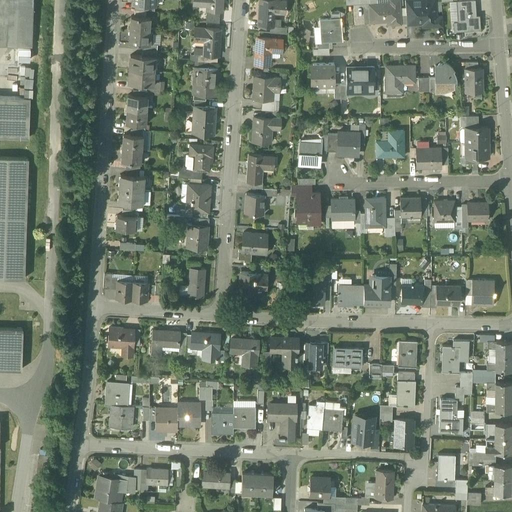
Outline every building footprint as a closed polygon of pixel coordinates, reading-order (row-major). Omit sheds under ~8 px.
[(0,0),(0,44),(31,45),(32,0),(0,0)] [(219,10),(221,10),(221,0),(192,0),(192,4),(206,4),(206,9),(219,10)] [(259,0),(258,19),(272,20),(272,12),(284,12),(285,1),(273,0),(272,0),(259,0)] [(390,21),(390,24),(400,24),(398,0),(389,0),(389,3),(369,4),(370,22),(390,21)] [(435,0),(426,1),(426,5),(411,6),(411,10),(412,24),(422,23),(427,23),(427,26),(436,26),(436,16),(435,0)] [(453,22),(454,31),(480,29),(479,20),(476,20),(475,6),(457,7),(458,21),(453,22)] [(208,22),(218,22),(219,10),(206,9),(205,22),(208,22)] [(130,16),(129,29),(148,30),(149,17),(145,17),(133,16),(130,16)] [(319,19),(321,42),(342,41),(340,18),(319,19)] [(204,48),(218,49),(218,47),(219,28),(208,27),(205,27),(205,28),(196,27),(193,27),(193,39),(204,40),(204,48)] [(152,31),(148,30),(129,29),(128,43),(142,44),(151,45),(151,44),(152,31)] [(269,59),(269,57),(269,51),(279,51),(281,51),(281,39),(270,39),(270,38),(256,37),(255,58),(269,59)] [(130,55),(129,69),(153,71),(154,71),(155,58),(155,57),(141,56),(130,55)] [(453,87),(453,80),(453,75),(452,75),(452,71),(451,70),(452,69),(453,69),(450,66),(447,64),(444,62),(442,64),(441,63),(439,62),(436,66),(435,65),(435,77),(435,91),(440,91),(448,89),(452,87),(453,87)] [(313,64),(313,86),(333,85),(334,85),(334,84),(334,63),(313,64)] [(195,94),(205,94),(205,92),(216,92),(217,68),(196,66),(196,82),(193,82),(192,94),(193,94),(195,94)] [(386,92),(399,92),(399,82),(414,82),(414,66),(386,66),(386,92)] [(22,67),(22,79),(33,80),(34,68),(22,67)] [(346,84),(346,89),(347,89),(366,89),(367,89),(367,67),(346,67),(346,84)] [(465,67),(465,92),(467,92),(466,89),(475,89),(475,91),(481,91),(481,75),(480,75),(479,71),(481,70),(481,67),(477,67),(465,67)] [(152,84),(153,71),(129,69),(128,83),(138,83),(152,84)] [(262,98),(271,99),(271,98),(271,91),(278,91),(278,77),(254,76),(252,98),(262,98)] [(418,91),(429,91),(429,77),(418,77),(418,91)] [(128,95),(127,109),(145,110),(146,97),(129,95),(128,95)] [(0,137),(28,138),(29,98),(0,96),(0,137)] [(261,110),(262,110),(274,111),(275,98),(271,98),(271,99),(262,98),(261,110)] [(193,132),(213,133),(214,107),(194,106),(193,132)] [(145,117),(145,110),(127,109),(126,124),(133,124),(145,125),(145,124),(142,124),(142,116),(145,117)] [(274,118),(274,111),(262,110),(261,116),(269,117),(269,118),(274,118)] [(464,115),(465,128),(467,128),(467,127),(478,127),(477,115),(464,115)] [(252,141),(270,142),(270,129),(280,129),(280,118),(274,118),(269,118),(269,117),(261,116),(253,116),(252,141)] [(467,128),(468,142),(487,142),(487,127),(478,127),(467,127),(467,128)] [(375,141),(375,156),(403,156),(403,130),(390,130),(390,140),(375,141)] [(438,131),(437,143),(446,143),(446,131),(438,131)] [(336,154),(357,155),(358,138),(358,133),(357,133),(338,132),(337,135),(336,151),(336,154)] [(123,134),(122,149),(140,150),(141,144),(138,144),(138,137),(142,137),(142,135),(130,135),(123,134)] [(337,135),(327,135),(326,149),(326,151),(336,151),(337,135)] [(297,163),(318,164),(320,148),(320,142),(299,141),(297,163)] [(487,157),(487,142),(468,142),(468,157),(468,158),(478,158),(487,157)] [(208,171),(208,162),(208,156),(211,156),(212,145),(189,144),(189,155),(193,155),(193,170),(208,171)] [(415,147),(415,167),(440,167),(440,164),(440,147),(415,147)] [(140,163),(140,150),(122,149),(121,162),(125,162),(126,162),(140,163)] [(246,181),(260,182),(261,167),(273,168),(274,156),(263,156),(263,155),(248,154),(246,181)] [(0,157),(0,277),(24,279),(27,158),(0,157)] [(125,162),(125,169),(139,170),(140,163),(126,162),(125,162)] [(120,175),(119,189),(142,190),(143,176),(139,176),(124,175),(120,175)] [(207,212),(208,212),(209,203),(207,203),(208,196),(209,196),(210,184),(188,183),(187,195),(191,195),(190,201),(187,201),(186,210),(192,211),(207,212)] [(292,185),(290,195),(297,195),(297,194),(305,194),(305,185),(292,185)] [(141,204),(142,190),(119,189),(118,203),(122,203),(135,204),(141,204)] [(243,212),(262,213),(263,195),(263,194),(260,194),(245,193),(243,212)] [(307,221),(307,222),(319,222),(319,194),(312,194),(305,194),(297,194),(297,195),(298,221),(307,221)] [(366,214),(366,227),(367,227),(384,226),(385,226),(384,220),(384,199),(366,200),(366,214)] [(400,210),(400,217),(401,217),(420,216),(420,199),(400,199),(400,210)] [(331,201),(331,220),(353,220),(354,220),(354,212),(354,200),(331,201)] [(434,201),(434,222),(454,221),(454,207),(454,201),(434,201)] [(467,205),(468,220),(487,220),(486,202),(467,203),(467,205)] [(116,228),(133,230),(134,216),(121,215),(117,215),(116,228)] [(209,218),(207,218),(193,217),(192,225),(208,226),(209,218)] [(394,232),(394,230),(394,220),(384,220),(385,226),(384,226),(384,233),(394,232)] [(186,247),(206,248),(208,226),(192,225),(187,225),(186,247)] [(251,252),(264,252),(265,234),(243,233),(241,251),(251,252)] [(243,262),(250,262),(251,252),(241,251),(238,251),(237,259),(238,259),(242,260),(243,260),(243,262)] [(189,295),(203,296),(205,269),(199,268),(190,268),(189,285),(189,295)] [(323,273),(323,282),(331,281),(331,269),(322,268),(322,273),(323,273)] [(239,298),(253,299),(254,285),(266,286),(267,273),(257,272),(257,271),(240,270),(239,279),(241,280),(239,298)] [(102,287),(110,288),(111,276),(112,276),(112,273),(103,272),(102,287)] [(305,304),(322,304),(323,282),(323,273),(322,273),(299,272),(299,281),(305,282),(305,304)] [(388,287),(395,287),(395,274),(387,274),(387,277),(388,277),(388,287)] [(373,286),(363,286),(363,303),(387,304),(388,287),(388,277),(387,277),(373,277),(373,286)] [(116,297),(131,298),(132,282),(117,280),(116,289),(116,297)] [(483,305),(493,305),(493,293),(495,293),(495,289),(493,289),(493,280),(484,280),(484,283),(471,283),(471,295),(471,303),(483,303),(483,305)] [(147,283),(132,282),(131,298),(146,299),(147,283)] [(189,295),(189,285),(180,285),(179,295),(189,295)] [(346,303),(363,303),(363,286),(337,285),(337,304),(346,305),(346,303)] [(420,303),(421,303),(421,291),(421,286),(400,285),(400,303),(420,303)] [(436,303),(458,304),(459,287),(435,286),(435,293),(435,303),(436,303)] [(420,307),(429,307),(430,293),(430,291),(421,291),(421,303),(420,303),(420,307)] [(239,307),(252,308),(253,299),(239,298),(239,307)] [(0,368),(21,369),(22,329),(0,327),(0,368)] [(121,355),(132,356),(132,344),(133,344),(133,340),(134,329),(109,327),(107,345),(122,346),(121,355)] [(152,329),(151,344),(161,345),(179,346),(179,344),(179,332),(180,331),(152,329)] [(204,359),(217,359),(217,348),(218,348),(219,335),(198,333),(197,347),(205,347),(204,359)] [(282,365),(296,365),(297,352),(297,338),(270,337),(270,351),(271,351),(283,351),(282,365)] [(243,364),(255,365),(256,354),(257,354),(258,340),(237,339),(236,352),(244,353),(243,364)] [(453,339),(453,345),(459,345),(458,359),(467,360),(468,340),(453,339)] [(398,366),(414,366),(415,352),(416,352),(416,340),(399,340),(398,366)] [(496,349),(496,355),(511,355),(511,341),(496,341),(496,342),(493,342),(487,342),(487,349),(496,349)] [(321,357),(321,354),(321,343),(310,342),(309,359),(309,365),(321,366),(321,358),(322,358),(322,357),(321,357)] [(161,353),(161,345),(151,344),(150,354),(161,353)] [(458,372),(458,359),(459,345),(453,345),(443,345),(441,371),(458,372)] [(350,365),(361,366),(361,348),(347,348),(333,348),(333,364),(350,365)] [(262,364),(270,364),(271,351),(270,351),(263,351),(262,364)] [(511,370),(511,355),(496,355),(496,363),(487,363),(487,370),(495,370),(511,370)] [(369,377),(381,377),(381,371),(381,364),(369,363),(369,377)] [(397,379),(397,394),(396,406),(412,406),(413,392),(414,392),(415,380),(414,380),(397,379)] [(105,403),(111,403),(109,425),(130,427),(130,426),(126,426),(127,418),(131,419),(132,405),(126,404),(127,390),(123,390),(123,383),(127,383),(127,382),(106,381),(105,403)] [(495,390),(495,397),(511,397),(511,382),(495,382),(495,383),(487,383),(487,390),(495,390)] [(455,386),(454,399),(457,399),(457,400),(463,400),(463,394),(471,394),(471,387),(459,386),(455,386)] [(511,412),(511,397),(495,397),(495,404),(486,404),(486,411),(495,411),(495,412),(511,412)] [(440,398),(438,432),(462,433),(462,417),(456,417),(456,409),(457,400),(457,399),(454,399),(440,398)] [(321,428),(323,408),(323,405),(324,401),(316,400),(316,404),(308,404),(308,415),(307,415),(307,417),(306,427),(318,428),(321,428)] [(278,437),(293,437),(294,419),(295,419),(296,402),(274,402),(274,404),(274,419),(281,419),(280,435),(278,435),(278,437)] [(177,403),(177,409),(177,424),(199,424),(199,403),(198,403),(198,407),(191,407),(191,403),(177,403)] [(155,406),(149,406),(142,405),(142,419),(148,419),(155,419),(155,406)] [(177,430),(177,424),(177,409),(163,409),(163,413),(155,413),(155,406),(155,419),(155,430),(177,430)] [(233,406),(233,412),(233,427),(255,427),(255,406),(254,406),(254,410),(247,410),(247,406),(233,406)] [(343,409),(323,408),(321,428),(329,428),(329,425),(341,426),(341,425),(343,409)] [(233,432),(233,427),(233,412),(219,411),(219,416),(211,416),(211,411),(211,432),(233,432)] [(392,421),(392,412),(380,411),(380,417),(382,418),(381,420),(392,421)] [(371,441),(372,435),(372,429),(373,419),(354,418),(352,440),(359,440),(365,441),(371,441)] [(395,445),(411,446),(411,432),(412,432),(413,420),(396,419),(395,445)] [(494,431),(494,438),(510,438),(510,424),(495,424),(494,424),(486,424),(486,431),(494,431)] [(510,453),(510,438),(494,438),(494,446),(486,446),(485,452),(485,453),(494,453),(495,453),(510,453)] [(437,479),(453,480),(454,454),(438,453),(437,479)] [(43,463),(50,464),(51,455),(38,454),(37,459),(43,460),(43,463)] [(43,460),(37,459),(35,475),(41,476),(43,463),(43,460)] [(494,472),(494,479),(510,479),(510,465),(495,465),(494,465),(485,465),(485,466),(485,472),(487,472),(494,472)] [(146,482),(158,482),(166,483),(167,483),(167,468),(146,467),(146,468),(146,482)] [(228,486),(229,486),(229,480),(229,472),(214,472),(214,471),(202,470),(201,485),(228,486)] [(393,471),(376,470),(375,482),(375,496),(381,497),(384,497),(392,497),(392,496),(391,496),(392,483),(393,483),(393,471)] [(95,497),(100,498),(115,500),(117,487),(122,488),(123,486),(133,488),(133,482),(134,476),(113,472),(113,477),(98,475),(95,497)] [(242,490),(272,492),(273,473),(242,472),(241,481),(241,490),(242,490)] [(32,499),(38,500),(41,476),(35,475),(32,499)] [(323,496),(329,496),(329,486),(330,477),(310,476),(309,476),(309,495),(323,496)] [(455,479),(455,485),(455,492),(467,493),(467,486),(467,480),(455,479)] [(510,494),(510,479),(494,479),(494,487),(485,487),(485,493),(493,493),(493,494),(510,494)] [(375,482),(368,481),(367,496),(370,496),(375,496),(375,482)] [(467,504),(480,505),(480,493),(467,493),(467,504)] [(360,497),(357,497),(357,504),(369,504),(370,496),(367,496),(361,496),(360,497)] [(119,511),(121,501),(115,500),(100,498),(98,511),(119,511)] [(317,502),(316,509),(324,509),(324,511),(327,511),(334,511),(334,510),(335,503),(323,502),(317,502)]
